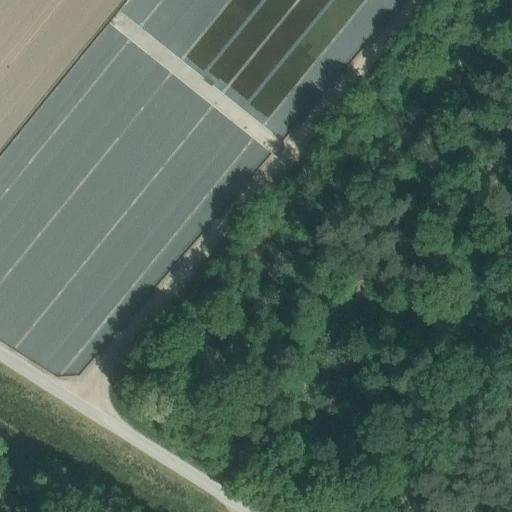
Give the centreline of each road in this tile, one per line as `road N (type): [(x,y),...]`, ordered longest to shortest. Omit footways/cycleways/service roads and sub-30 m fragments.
road 1 (track): [(87,412),(436,0)]
road 2 (unclassified): [(0,355),(247,511)]
